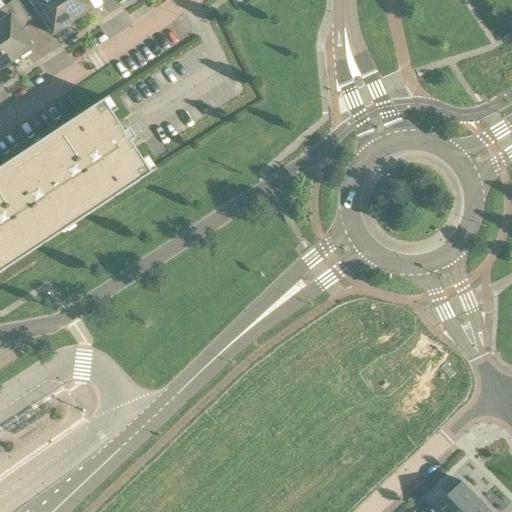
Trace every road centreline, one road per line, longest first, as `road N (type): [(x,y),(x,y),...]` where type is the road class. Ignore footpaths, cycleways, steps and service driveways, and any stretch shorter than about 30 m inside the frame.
road 1 (secondary): [(156,414),(358,238)]
road 2 (residential): [(0,124),(188,0)]
road 3 (residential): [(505,394),(377,511)]
road 4 (residential): [(435,262),(505,394)]
road 5 (secondary): [(156,414),(53,511)]
road 6 (residential): [(343,29),(341,63),(368,159)]
road 7 (residential): [(406,142),(343,29)]
